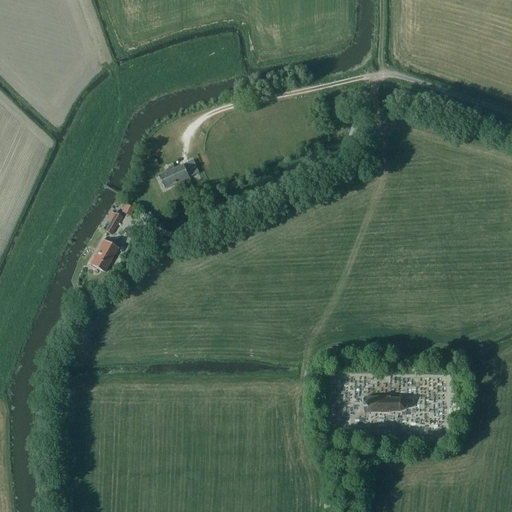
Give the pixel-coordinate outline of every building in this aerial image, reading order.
[(175,169),(173,164),(164,168),(166,173),(159,176),(165,189),(189,178),(199,174),(193,161),(175,169)] [(121,212),(130,217),(134,209),(125,204),(121,212)] [(115,214),(105,232),(111,235),(121,217),(115,214)] [(90,265),(104,273),(118,248),(104,240),(90,265)] [(404,401),(401,400),(401,399),(391,399),(391,397),(363,397),(363,403),(363,407),(363,413),(389,413),(389,412),(401,412),(401,410),(403,410),(405,408),(406,405),(405,403),(404,401)]
